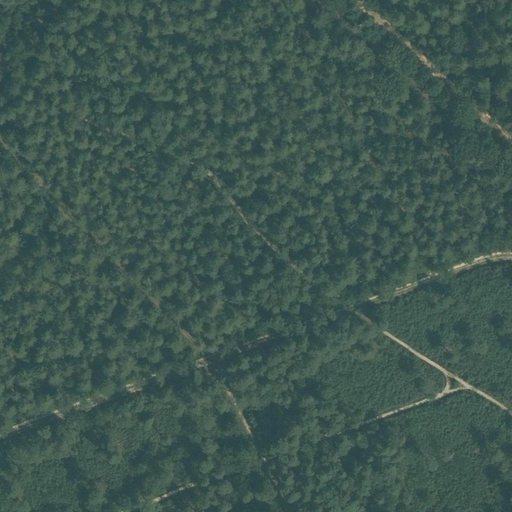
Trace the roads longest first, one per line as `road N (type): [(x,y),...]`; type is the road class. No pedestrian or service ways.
road 1 (unknown): [(511,413),(271,252),(194,167),(0,90)]
road 2 (track): [(0,437),(347,309),(511,258)]
road 3 (track): [(289,511),(207,361),(0,143)]
road 4 (unknown): [(467,385),(114,511)]
road 5 (unclassified): [(511,171),(323,0)]
